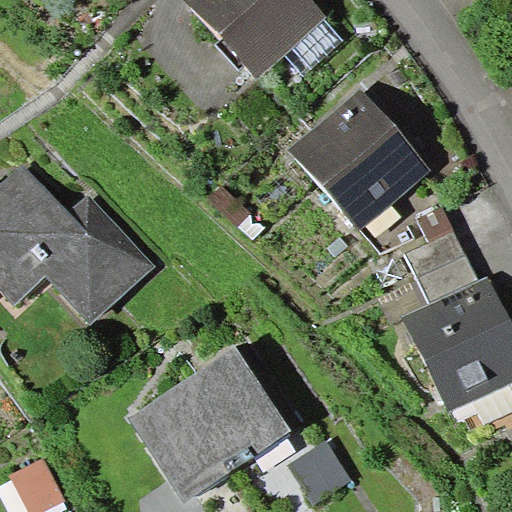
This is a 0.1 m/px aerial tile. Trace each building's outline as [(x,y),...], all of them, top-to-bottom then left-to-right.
[(311,0),(185,0),(222,38),(245,64),(257,79),(285,54),(323,18),(326,16),(311,0)] [(343,40),(323,18),(285,54),(304,75),(343,40)] [(239,69),(245,64),(222,38),(216,43),(239,69)] [(361,88),(290,149),(360,229),(432,171),(361,88)] [(23,164),(0,184),(0,286),(14,302),(46,274),(90,324),(155,266),(88,195),(69,212),(23,164)] [(404,253),(418,280),(468,256),(444,204),(415,217),(427,242),(404,253)] [(480,280),(468,256),(418,280),(430,304),(480,280)] [(430,304),(402,317),(448,411),(511,381),(511,324),(488,276),(480,280),(430,304)] [(237,346),(128,419),(184,503),(252,456),(286,434),(292,430),(237,346)] [(297,452),(286,434),(252,456),(263,474),(297,452)] [(352,479),(326,440),(288,465),(314,504),(352,479)] [(43,458),(10,474),(29,511),(41,511),(65,500),(43,458)]
